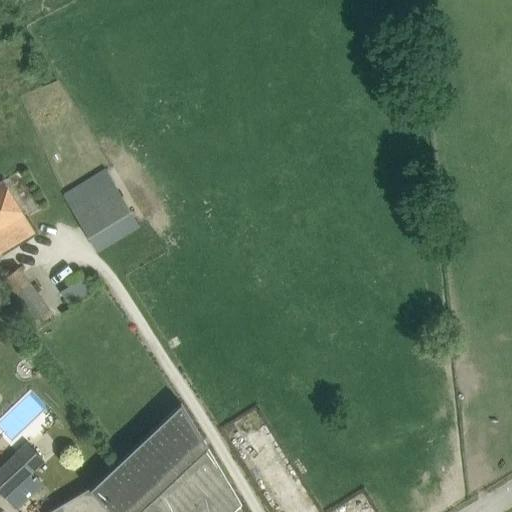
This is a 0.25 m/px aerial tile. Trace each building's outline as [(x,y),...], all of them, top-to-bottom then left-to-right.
[(93,249),(138,228),(109,168),(64,189),(93,249)] [(0,252),(35,231),(4,179),(0,181),(0,252)] [(29,323),(50,308),(22,267),(1,282),(29,323)] [(93,292),(84,278),(61,292),(70,306),(93,292)] [(138,511),(144,507),(148,511),(198,511),(201,510),(194,503),(202,496),(213,507),(213,506),(218,511),(233,511),(243,504),(182,402),(120,461),(97,481),(91,489),(50,511),(138,511)] [(45,461),(28,443),(0,468),(0,490),(5,496),(22,481),(35,495),(47,485),(34,471),(45,461)] [(198,511),(218,511),(213,506),(213,507),(202,496),(194,503),(201,510),(198,511)]
